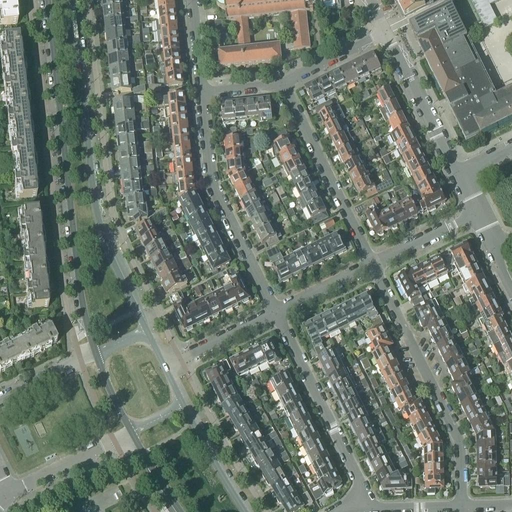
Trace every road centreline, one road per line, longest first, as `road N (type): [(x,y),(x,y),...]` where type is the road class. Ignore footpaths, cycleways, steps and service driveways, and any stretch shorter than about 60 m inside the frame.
road 1 (secondary): [(47,0),(75,271),(96,355)]
road 2 (secondary): [(146,330),(99,227),(72,0)]
road 3 (residential): [(460,506),(459,444),(371,265)]
road 4 (residential): [(201,93),(210,183),(274,313)]
road 5 (residential): [(274,313),(361,489),(361,508)]
road 6 (residential): [(371,265),(282,82)]
road 7 (residential): [(455,176),(384,32)]
road 8 (residential): [(9,493),(130,433)]
road 9 (residential): [(164,368),(274,313)]
road 10 (secondary): [(246,511),(183,407)]
